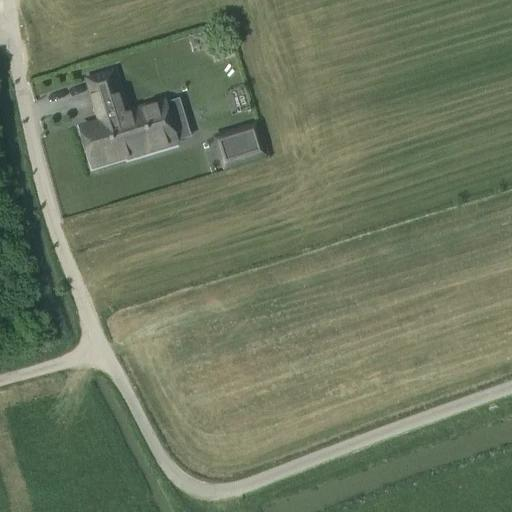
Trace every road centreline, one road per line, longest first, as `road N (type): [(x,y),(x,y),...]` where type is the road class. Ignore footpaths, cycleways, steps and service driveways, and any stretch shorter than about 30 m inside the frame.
road 1 (unclassified): [(511,389),(213,493),(165,467),(105,352)]
road 2 (unclassified): [(105,352),(63,256),(10,31)]
